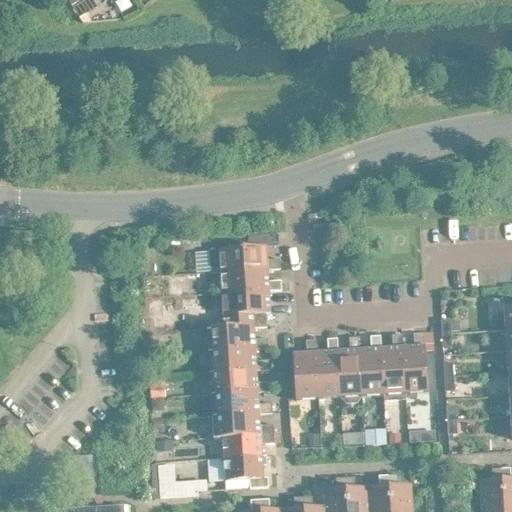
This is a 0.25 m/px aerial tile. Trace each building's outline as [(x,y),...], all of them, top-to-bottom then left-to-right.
[(242,233),(225,234),(226,246),(242,244),(242,233)] [(223,246),(225,268),(267,265),(267,266),(272,266),(284,265),(284,255),(271,256),(270,243),(242,244),(226,246),(223,246)] [(157,271),(157,259),(148,259),(149,271),(157,271)] [(225,268),(226,289),(269,287),(269,288),(273,287),(286,287),(285,276),(273,277),(272,266),(267,266),(267,265),(225,268)] [(226,289),(228,323),(228,325),(253,323),(254,324),(258,324),(271,323),(270,309),(275,309),(273,287),(269,288),(269,287),(226,289)] [(445,316),(445,330),(455,330),(455,328),(454,319),(454,315),(445,316)] [(464,318),(454,319),(455,328),(465,327),(464,318)] [(215,324),(217,347),(255,345),(255,346),(259,345),(272,345),(271,334),(259,335),(258,324),(254,324),(253,323),(228,325),(228,323),(215,324)] [(418,342),(407,343),(407,347),(406,347),(409,390),(431,389),(427,329),(417,330),(418,342)] [(396,343),(385,344),(385,349),(384,349),(387,391),(409,390),(406,347),(407,347),(407,343),(406,330),(396,331),(396,343)] [(455,330),(445,330),(446,344),(456,344),(455,330)] [(375,345),(363,345),(364,350),(363,350),(366,393),(387,391),(384,349),(385,349),(385,344),(384,332),(374,332),(375,345)] [(353,346),(342,347),(342,351),(341,351),(344,394),(366,393),(363,350),(364,350),(363,345),(363,333),(352,334),(353,346)] [(320,348),(321,353),(320,353),(322,395),(344,394),(341,351),(342,351),(342,347),(341,334),(331,335),(332,347),(320,348)] [(321,353),(320,348),(320,336),(309,336),(310,349),(297,350),(300,397),(322,395),(320,353),(321,353)] [(217,347),(218,369),(256,366),(256,367),(261,367),(273,366),(272,356),(260,357),(259,345),(255,346),(255,345),(217,347)] [(447,359),(448,373),(458,373),(457,359),(447,359)] [(218,369),(219,390),(257,388),(257,389),(262,388),(274,388),(274,378),(261,378),(261,367),(256,367),(256,366),(218,369)] [(458,373),(448,373),(449,388),(458,387),(458,373)] [(155,380),(155,394),(171,393),(170,379),(155,380)] [(219,390),(221,412),(259,410),(263,410),(276,409),(275,399),(263,400),(262,388),(257,389),(257,388),(219,390)] [(169,406),(169,394),(156,394),(156,407),(169,406)] [(450,402),(451,416),(460,416),(459,402),(450,402)] [(222,434),(226,434),(226,433),(277,430),(276,421),(264,421),(263,410),(259,410),(221,412),(222,434)] [(166,416),(157,416),(158,426),(167,425),(166,416)] [(460,416),(451,416),(452,431),(461,430),(460,416)] [(390,425),(369,426),(370,442),(391,441),(390,425)] [(404,429),(393,429),(393,441),(405,440),(404,429)] [(226,433),(226,434),(228,455),(266,452),(265,440),(278,439),(277,430),(226,433)] [(285,430),(277,430),(278,439),(286,439),(285,430)] [(354,430),(347,430),(347,443),(355,443),(354,430)] [(323,431),(312,431),(313,443),(324,442),(323,431)] [(177,437),(160,438),(160,447),(178,447),(177,437)] [(100,483),(98,450),(77,451),(79,485),(100,483)] [(266,452),(228,455),(229,477),(253,476),(254,485),(272,483),(271,474),(267,474),(266,462),(271,461),(270,451),(266,452)] [(160,459),(155,459),(157,494),(157,496),(162,496),(203,493),(202,490),(202,477),(179,478),(178,461),(162,462),(162,459),(160,459)] [(485,511),(507,511),(505,464),(496,465),(496,477),(483,478),(485,511)] [(383,484),(371,485),(372,511),(394,511),(392,471),(383,472),(383,484)] [(401,471),(392,471),(394,511),(416,511),(415,482),(402,483),(401,471)] [(358,473),(349,474),(351,511),(372,511),(371,485),(359,485),(358,473)] [(327,487),(328,504),(328,508),(329,508),(329,511),(351,511),(349,474),(339,474),(340,487),(327,487)] [(298,506),(286,507),(286,511),(307,511),(307,493),(297,494),(298,506)] [(316,493),(307,493),(307,511),(329,511),(329,508),(328,508),(328,504),(317,505),(316,493)] [(273,495),(264,496),(264,511),(286,511),(286,507),(274,507),(273,495)] [(264,511),(264,496),(254,496),(255,508),(242,509),(242,511),(264,511)]
